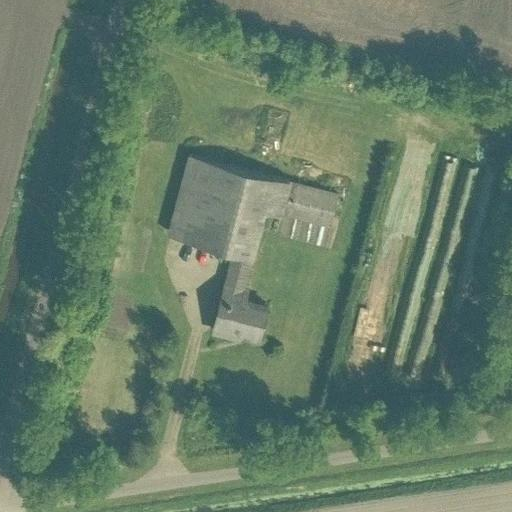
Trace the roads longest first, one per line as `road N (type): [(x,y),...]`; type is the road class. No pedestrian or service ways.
road 1 (unclassified): [(0,500),(511,426)]
road 2 (unclassified): [(0,449),(117,0)]
